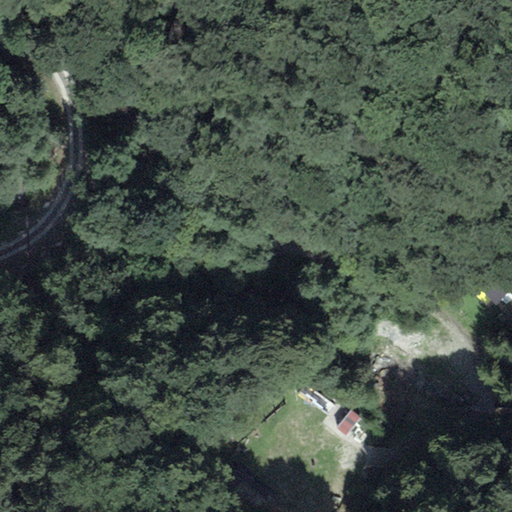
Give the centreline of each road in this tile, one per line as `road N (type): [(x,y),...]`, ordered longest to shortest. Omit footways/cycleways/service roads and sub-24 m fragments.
road 1 (track): [(64,79),(121,106),(197,232),(342,305),(407,365)]
road 2 (track): [(0,33),(64,79),(79,159),(58,220),(0,261)]
